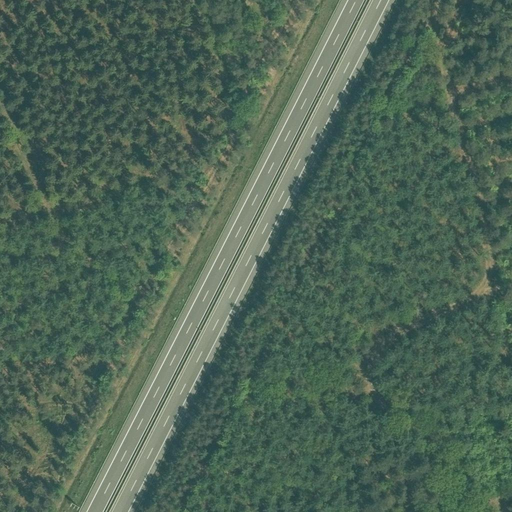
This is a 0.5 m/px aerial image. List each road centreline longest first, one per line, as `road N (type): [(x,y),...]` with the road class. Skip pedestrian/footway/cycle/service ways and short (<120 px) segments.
road 1 (motorway): [(357,0),(96,511)]
road 2 (motorway): [(120,511),(381,0)]
road 3 (track): [(52,222),(173,192)]
road 4 (track): [(52,222),(0,110)]
